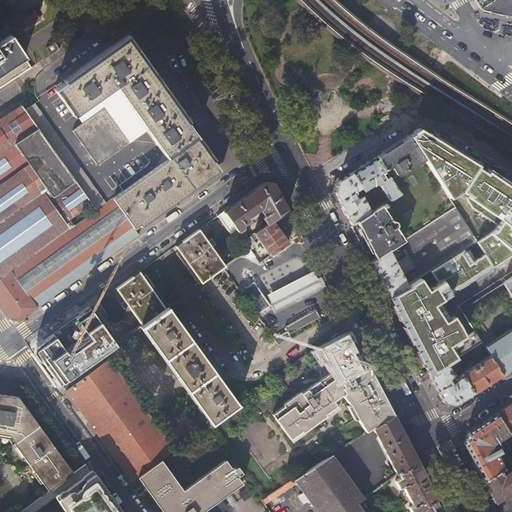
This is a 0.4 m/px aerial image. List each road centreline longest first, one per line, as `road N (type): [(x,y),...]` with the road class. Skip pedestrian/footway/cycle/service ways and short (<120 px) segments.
road 1 (residential): [(11,340),(281,149)]
road 2 (primary): [(302,187),(436,441)]
road 3 (residential): [(302,187),(426,109),(511,164)]
road 4 (residential): [(133,511),(11,340)]
road 5 (primary): [(210,10),(281,149)]
road 6 (primary): [(239,0),(240,29),(281,149)]
